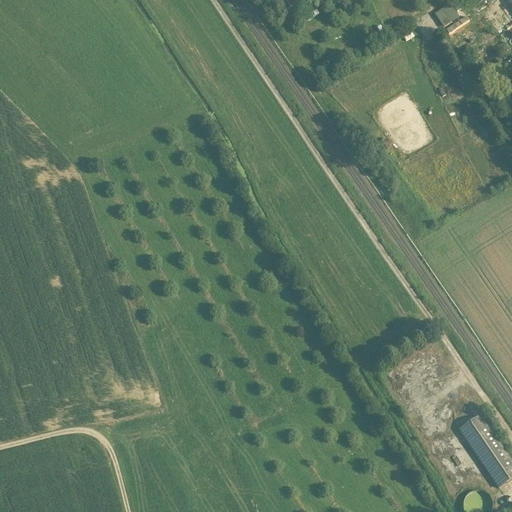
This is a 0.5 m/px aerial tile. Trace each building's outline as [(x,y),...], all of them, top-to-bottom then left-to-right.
[(437,15),(446,26),(457,18),(448,6),(437,15)] [(501,34),(510,28),(499,13),(490,20),(501,34)] [(449,34),(468,21),(466,17),(446,30),(449,34)] [(511,480),(511,463),(481,417),(460,431),(499,489),(511,480)] [(492,511),(493,508),(492,502),(489,497),(484,494),(478,493),(472,494),(467,497),(464,502),(463,508),(464,511),(492,511)]
